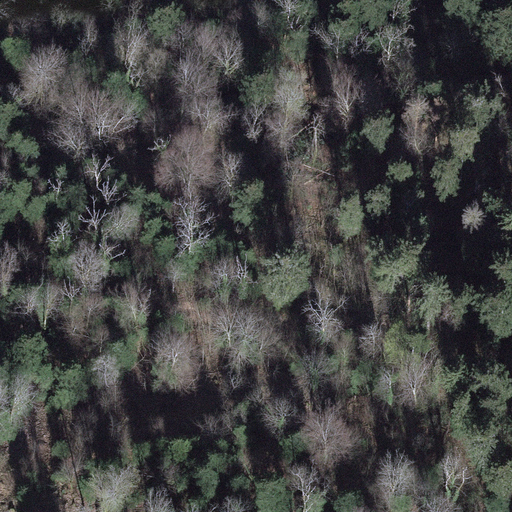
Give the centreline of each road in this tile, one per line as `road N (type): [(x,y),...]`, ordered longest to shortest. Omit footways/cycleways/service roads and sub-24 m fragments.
road 1 (track): [(0,104),(511,417)]
road 2 (track): [(0,291),(385,335)]
